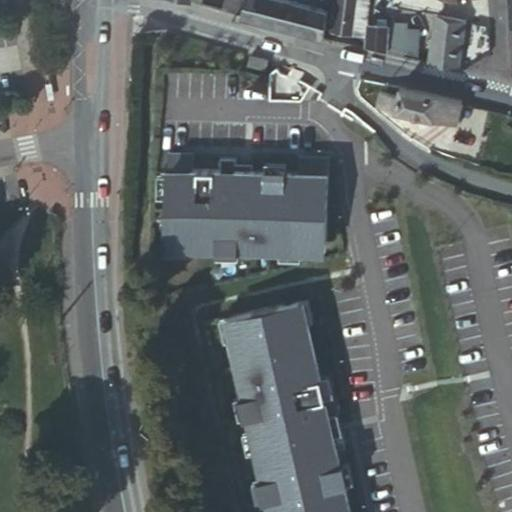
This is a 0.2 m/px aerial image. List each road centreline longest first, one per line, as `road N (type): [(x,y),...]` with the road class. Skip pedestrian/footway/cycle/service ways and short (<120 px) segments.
road 1 (secondary): [(90,135),(93,302),(125,511)]
road 2 (tertiary): [(341,57),(170,9),(94,0)]
road 3 (residential): [(511,186),(415,153),(340,85),(341,57)]
road 4 (tertiary): [(496,93),(341,57)]
road 5 (secondary): [(90,135),(94,0)]
